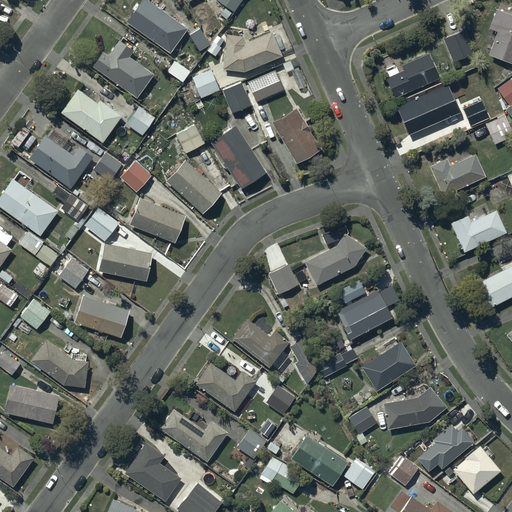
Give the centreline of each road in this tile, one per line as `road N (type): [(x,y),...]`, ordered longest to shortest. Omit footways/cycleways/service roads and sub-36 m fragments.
road 1 (residential): [(378,174),(274,214),(241,238),(45,511)]
road 2 (residential): [(378,174),(448,327),(511,412)]
road 3 (residential): [(322,43),(378,174)]
